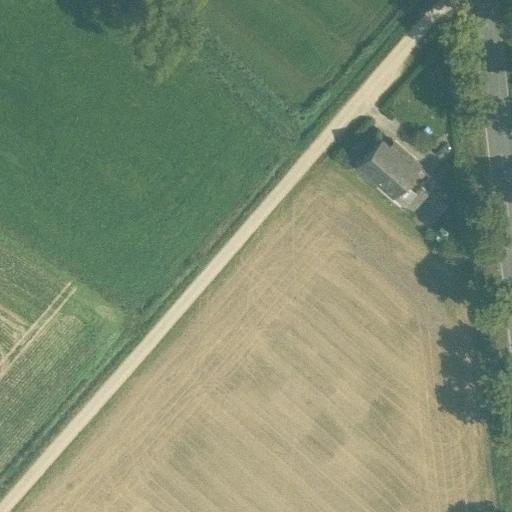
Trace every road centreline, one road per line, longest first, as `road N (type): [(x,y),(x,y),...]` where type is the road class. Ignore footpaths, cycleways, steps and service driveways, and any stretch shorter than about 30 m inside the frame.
road 1 (residential): [(446,0),(0,510)]
road 2 (secondary): [(484,0),(511,238)]
